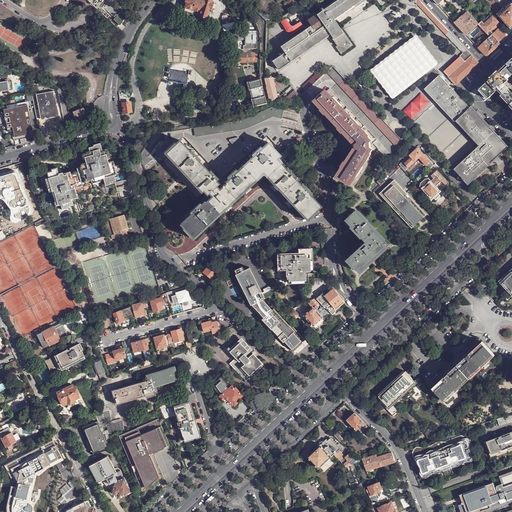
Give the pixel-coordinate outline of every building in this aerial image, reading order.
[(202,17),(205,19),(207,18),(210,9),(211,9),(212,6),(213,3),(212,2),(212,0),(186,0),(186,1),(187,2),(185,11),(188,12),(190,13),(195,14),(197,15),(201,16),(202,17)] [(311,25),(306,29),(281,46),(285,52),(273,61),(279,69),(330,35),(338,46),(337,47),(341,53),(347,49),(349,46),(350,43),(349,41),(348,38),(335,18),(361,0),(337,0),(324,9),(323,9),(316,14),(310,18),(308,20),(312,25),(311,25)] [(511,29),(511,28),(511,5),(507,0),(497,0),(504,7),(497,14),(505,22),(511,29)] [(433,14),(423,3),(422,3),(419,6),(423,10),(429,17),(433,14)] [(98,8),(104,14),(106,16),(109,13),(102,5),(98,8)] [(467,11),(455,22),(467,35),(468,33),(479,23),(467,11)] [(492,13),(482,22),(492,33),(502,24),(492,13)] [(448,29),(433,14),(429,17),(444,33),(448,29)] [(123,21),(118,15),(114,19),(120,25),(123,21)] [(492,35),(493,34),(492,33),(482,22),(481,21),(479,23),(491,36),(492,35)] [(448,29),(444,33),(452,42),(456,38),(448,29)] [(257,44),(256,30),(245,31),(245,45),(243,45),(243,49),(254,49),(254,44),(257,44)] [(231,46),(231,49),(238,49),(238,39),(243,39),(244,33),(238,33),(238,31),(233,31),(232,36),(233,37),(233,45),(231,45),(231,46)] [(496,32),(493,34),(492,35),(499,42),(506,36),(502,31),(500,33),(499,33),(498,34),(496,32)] [(418,33),(370,67),(391,97),(439,63),(418,33)] [(485,41),(479,47),(485,55),(489,55),(501,44),(499,42),(492,35),(491,36),(485,41)] [(456,38),(452,42),(463,53),(467,50),(456,38)] [(457,85),(457,84),(479,64),(479,62),(467,50),(463,53),(444,71),(457,85)] [(240,53),(241,58),(241,62),(257,62),(257,53),(250,53),(240,53)] [(511,58),(500,70),(508,78),(511,74),(511,58)] [(400,151),(406,145),(401,140),(333,66),(328,71),(327,72),(326,72),(329,75),(400,151)] [(509,80),(508,78),(500,70),(498,71),(491,78),(480,89),(488,98),(489,98),(498,89),(502,94),(509,102),(511,104),(511,102),(511,91),(505,84),(509,80)] [(307,90),(319,79),(323,75),(319,71),(303,86),(307,90)] [(424,89),(432,97),(455,122),(456,121),(479,146),(455,169),(468,184),(498,156),(495,153),(499,149),(502,153),(508,147),(471,107),(470,108),(464,101),(461,101),(457,96),(457,93),(439,75),(431,83),(424,89)] [(273,78),(266,79),(267,87),(268,94),(269,98),(275,100),(275,99),(276,98),(277,98),(277,97),(273,78)] [(253,107),(267,103),(266,99),(261,79),(247,82),(247,83),(246,83),(246,84),(247,89),(248,89),(249,89),(249,90),(250,89),(251,93),(250,93),(251,96),(252,99),(251,99),(253,107)] [(307,90),(306,91),(309,95),(310,94),(322,82),(319,79),(307,90)] [(0,91),(8,90),(7,80),(3,80),(3,82),(0,81),(0,91)] [(330,88),(327,91),(333,97),(333,96),(342,105),(341,106),(350,116),(351,115),(359,124),(358,125),(365,132),(366,131),(370,136),(370,137),(372,140),(370,142),(370,144),(372,144),(373,143),(378,149),(377,152),(387,163),(393,157),(330,88)] [(35,92),(40,117),(58,113),(53,89),(35,92)] [(487,98),(488,98),(480,89),(479,90),(487,98)] [(289,99),(293,104),(301,96),(295,90),(287,98),(286,99),(287,101),(289,99)] [(316,101),(319,105),(320,104),(323,108),(323,109),(322,109),(326,113),(326,112),(327,112),(330,116),(337,123),(341,127),(340,127),(340,128),(343,132),(344,131),(348,134),(347,135),(354,141),(356,144),(356,148),(354,150),(349,158),(350,159),(347,163),(346,162),(343,166),(344,167),(345,167),(342,172),(341,172),(338,176),(351,184),(356,176),(355,176),(357,172),(359,170),(361,166),(362,166),(367,158),(366,157),(371,149),(369,148),(370,147),(370,144),(370,142),(369,141),(371,139),(364,132),(365,132),(358,125),(350,116),(341,106),(332,98),(333,97),(327,91),(326,90),(316,101)] [(508,103),(509,102),(502,94),(501,95),(508,103)] [(333,96),(333,97),(332,98),(341,106),(342,105),(333,96)] [(25,112),(28,111),(26,101),(6,105),(6,108),(3,109),(4,113),(7,112),(9,112),(9,115),(8,115),(4,116),(5,121),(9,120),(10,120),(11,122),(9,123),(6,123),(7,131),(11,130),(12,130),(13,133),(12,133),(11,133),(12,139),(25,137),(24,135),(30,134),(25,112)] [(123,112),(123,114),(128,113),(133,112),(133,111),(132,107),(131,101),(124,102),(122,103),(122,104),(124,103),(130,103),(131,112),(125,112),(123,112)] [(245,120),(194,128),(196,136),(238,129),(245,128),(251,126),(273,116),(281,118),(283,110),(272,107),(245,120)] [(510,111),(507,107),(502,112),(505,115),(510,111)] [(84,108),(74,111),(77,121),(82,119),(81,116),(82,114),(86,113),(84,108)] [(351,115),(350,116),(358,125),(359,124),(351,115)] [(153,150),(162,160),(167,156),(168,154),(173,150),(171,148),(176,144),(180,140),(180,141),(182,139),(185,138),(220,176),(222,178),(223,178),(268,136),(280,150),(283,152),(295,141),(298,138),(300,137),(298,136),(297,134),(297,132),(298,131),(282,126),(284,119),(281,118),(273,116),(251,126),(245,128),(238,129),(196,136),(194,128),(165,132),(166,140),(163,141),(160,142),(157,145),(153,150)] [(369,141),(370,142),(372,140),(370,137),(370,136),(366,131),(365,132),(364,132),(371,139),(369,141)] [(207,194),(209,192),(216,185),(219,183),(216,180),(214,178),(211,175),(209,172),(199,161),(196,159),(192,154),(190,151),(180,141),(180,140),(176,144),(171,148),(173,150),(168,154),(202,191),(203,190),(207,194)] [(300,146),(295,141),(283,152),(280,155),(276,159),(281,164),(285,160),(288,158),(287,157),(300,146)] [(276,159),(280,155),(278,152),(268,142),(262,148),(259,150),(258,149),(255,151),(257,153),(254,156),(238,171),(235,173),(233,172),(231,174),(232,176),(229,179),(225,182),(226,183),(224,185),(236,197),(244,190),(248,186),(256,179),(255,178),(259,174),(263,170),(276,159)] [(60,174),(59,173),(58,167),(51,169),(52,170),(47,172),(49,177),(46,178),(50,191),(53,191),(55,190),(59,205),(61,204),(63,209),(70,207),(70,206),(74,205),(73,201),(76,200),(76,198),(74,193),(77,192),(77,191),(76,190),(76,188),(83,186),(82,183),(86,181),(92,180),(93,182),(93,184),(101,182),(101,180),(100,179),(104,178),(104,179),(106,185),(111,184),(111,182),(115,181),(116,181),(117,181),(115,175),(111,161),(109,162),(108,159),(110,158),(108,152),(106,153),(106,151),(104,151),(103,150),(101,143),(94,144),(95,146),(90,147),(91,151),(88,152),(88,153),(89,156),(85,157),(87,162),(84,163),(83,163),(81,167),(80,167),(79,167),(78,168),(79,171),(72,173),(71,171),(64,173),(60,174)] [(430,169),(434,165),(433,164),(419,149),(419,150),(408,160),(401,166),(405,170),(417,159),(418,159),(419,158),(420,158),(428,168),(430,169)] [(168,154),(167,156),(189,180),(201,192),(202,191),(168,154)] [(320,206),(310,195),(308,192),(303,188),(301,185),(293,176),(291,174),(288,172),(286,169),(281,164),(276,159),(263,170),(268,175),(267,175),(275,183),(279,188),(290,200),(294,204),(305,216),(310,212),(312,213),(317,209),(320,206)] [(504,173),(510,167),(504,161),(498,167),(504,173)] [(441,181),(445,178),(438,171),(435,174),(434,173),(431,176),(432,177),(434,178),(433,179),(431,181),(429,178),(425,179),(421,183),(420,186),(429,196),(428,196),(429,198),(430,197),(432,200),(435,197),(436,199),(440,195),(438,193),(441,191),(436,186),(441,181)] [(259,175),(259,174),(255,178),(256,179),(248,186),(249,187),(261,176),(259,175)] [(267,175),(266,176),(274,185),(275,183),(267,175)] [(377,181),(381,186),(385,182),(385,181),(382,177),(377,181)] [(394,180),(380,193),(412,228),(427,215),(416,203),(414,201),(413,201),(411,203),(408,200),(408,199),(409,198),(408,197),(407,195),(408,194),(394,180)] [(82,210),(83,213),(115,204),(121,202),(121,201),(118,192),(116,182),(111,184),(106,185),(77,193),(78,197),(79,201),(82,210)] [(184,227),(194,236),(207,223),(212,220),(223,208),(228,205),(236,197),(224,185),(223,186),(223,185),(222,186),(222,187),(220,189),(216,185),(209,192),(212,196),(205,203),(204,202),(201,205),(192,213),(181,223),(184,227)] [(290,200),(279,188),(278,189),(289,201),(290,200)] [(236,197),(237,199),(245,191),(244,190),(236,197)] [(228,205),(229,206),(237,199),(236,197),(228,205)] [(192,213),(201,205),(199,203),(190,211),(192,213)] [(318,210),(317,209),(312,213),(310,212),(305,216),(294,204),(293,205),(307,221),(315,213),(318,210)] [(212,220),(213,221),(225,210),(223,208),(212,220)] [(367,240),(366,241),(346,259),(350,263),(349,264),(354,269),(355,269),(356,267),(358,269),(359,270),(362,268),(361,267),(367,261),(368,262),(370,260),(373,257),(376,255),(375,254),(381,249),(384,247),(381,244),(383,242),(384,241),(373,228),(374,227),(371,224),(370,225),(362,217),(363,215),(360,212),(359,213),(355,210),(351,214),(350,213),(348,215),(349,216),(345,219),(351,225),(350,226),(359,236),(360,235),(364,239),(365,238),(367,240)] [(115,232),(118,241),(129,237),(127,232),(126,228),(128,228),(129,228),(125,215),(112,218),(116,232),(115,232)] [(371,224),(363,215),(362,217),(370,225),(371,224)] [(47,221),(46,217),(35,222),(37,226),(47,221)] [(209,225),(207,223),(194,236),(184,227),(183,228),(193,239),(194,239),(209,225)] [(288,278),(288,281),(292,280),(304,280),(308,280),(308,279),(308,273),(308,271),(308,265),(310,265),(310,248),(299,248),(299,252),(287,253),(280,253),(280,270),(282,270),(283,278),(288,278)] [(204,272),(212,278),(217,271),(216,270),(217,269),(215,268),(214,269),(213,268),(215,266),(210,262),(208,263),(210,265),(204,272)] [(249,267),(235,274),(251,305),(255,302),(259,306),(259,308),(260,309),(261,310),(263,310),(267,314),(262,319),(283,342),(284,340),(293,350),(298,346),(298,345),(299,344),(300,344),(303,341),(305,339),(291,325),(289,326),(273,308),(270,311),(267,307),(266,305),(265,303),(263,303),(260,300),(262,299),(265,298),(249,267)] [(511,271),(511,272),(505,277),(500,282),(511,295),(511,271)] [(274,286),(281,299),(285,297),(284,294),(278,284),(274,286),(274,287),(274,286)] [(335,309),(344,302),(330,284),(329,285),(330,287),(328,289),(325,288),(323,291),(323,294),(317,299),(326,308),(331,313),(332,314),(335,312),(336,309),(335,309)] [(184,305),(186,305),(187,305),(188,304),(189,302),(188,300),(190,299),(190,300),(191,300),(187,289),(186,290),(176,293),(176,290),(170,292),(172,298),(177,296),(179,302),(178,302),(179,303),(182,302),(183,304),(184,305)] [(307,293),(307,303),(308,302),(316,299),(309,290),(307,293)] [(151,301),(151,302),(154,311),(163,309),(162,305),(165,304),(163,297),(161,298),(151,301)] [(316,299),(308,302),(312,307),(310,309),(309,308),(305,311),(306,312),(303,315),(313,326),(323,318),(319,314),(326,308),(317,299),(316,299)] [(135,315),(135,317),(146,314),(144,308),(142,302),(132,305),(133,306),(135,315)] [(122,310),(125,318),(135,315),(133,306),(122,310)] [(287,311),(295,319),(299,315),(299,314),(294,308),(291,310),(290,310),(287,311)] [(324,320),(331,313),(326,308),(319,314),(323,318),(324,320)] [(122,320),(125,318),(122,310),(114,314),(118,323),(123,321),(122,320)] [(458,327),(455,330),(458,333),(469,323),(463,316),(455,324),(458,327)] [(213,334),(220,331),(217,321),(211,323),(211,321),(201,324),(204,332),(212,330),(213,334)] [(57,325),(54,326),(55,327),(61,339),(68,335),(61,322),(60,323),(57,325)] [(55,327),(54,326),(43,331),(50,345),(61,339),(55,327)] [(170,345),(171,349),(175,347),(174,342),(184,339),(181,329),(171,331),(166,333),(167,335),(170,343),(170,345)] [(50,345),(43,331),(37,334),(37,335),(44,348),(50,345)] [(158,349),(159,349),(161,349),(162,347),(167,346),(167,344),(170,343),(167,335),(164,336),(164,335),(160,336),(154,337),(157,349),(158,349)] [(246,381),(263,365),(255,355),(257,353),(251,347),(241,337),(230,348),(228,347),(227,348),(236,358),(229,364),(246,381)] [(131,342),(134,352),(144,349),(145,350),(149,349),(148,345),(150,344),(149,338),(142,340),(140,340),(131,342)] [(445,400),(494,354),(482,342),(458,365),(433,388),(445,400)] [(55,367),(58,372),(85,358),(81,350),(83,349),(80,343),(78,344),(55,355),(52,357),(53,357),(46,361),(50,370),(55,367)] [(29,352),(32,357),(43,352),(40,347),(29,352)] [(105,355),(108,364),(116,361),(116,360),(126,357),(124,348),(114,351),(114,353),(110,354),(105,355)] [(495,355),(494,354),(445,400),(445,402),(495,355)] [(101,358),(94,362),(95,364),(99,375),(106,372),(101,358)] [(112,390),(116,404),(146,395),(146,397),(156,395),(154,387),(156,386),(179,379),(175,366),(172,367),(146,375),(148,380),(112,390)] [(388,388),(380,396),(379,396),(382,399),(389,408),(393,405),(401,397),(416,383),(415,381),(413,379),(412,378),(407,372),(406,371),(405,372),(397,380),(396,379),(393,381),(394,382),(391,386),(389,384),(387,387),(388,388)] [(404,371),(397,378),(396,379),(397,380),(405,372),(404,371)] [(108,377),(106,372),(99,375),(101,381),(106,378),(108,377)] [(232,404),(233,405),(234,405),(237,402),(238,401),(237,400),(242,395),(235,388),(234,389),(231,386),(231,387),(221,376),(212,385),(209,381),(206,385),(211,392),(214,389),(220,396),(223,399),(223,400),(225,402),(228,400),(232,405),(232,404)] [(385,384),(387,387),(389,384),(393,381),(390,378),(385,384)] [(417,384),(416,383),(401,397),(402,398),(417,384)] [(79,396),(73,384),(57,391),(64,404),(68,402),(69,405),(76,401),(74,399),(79,396)] [(379,394),(380,396),(388,388),(387,387),(379,394)] [(393,405),(394,406),(402,398),(401,397),(393,405)] [(167,427),(169,430),(174,429),(177,428),(175,420),(176,419),(172,408),(174,407),(173,406),(175,405),(174,401),(173,400),(173,399),(158,407),(161,412),(162,417),(167,427)] [(389,408),(382,399),(380,401),(393,416),(398,411),(394,406),(393,405),(389,408)] [(183,435),(184,440),(194,438),(194,439),(199,437),(199,436),(189,402),(188,401),(183,403),(175,405),(173,406),(174,407),(178,419),(180,427),(181,430),(183,435)] [(199,436),(199,437),(201,437),(189,401),(188,401),(189,402),(199,436)] [(180,431),(181,435),(183,435),(181,430),(180,427),(178,419),(174,407),(172,408),(176,419),(179,427),(180,431)] [(368,426),(355,412),(347,419),(349,422),(351,424),(355,428),(357,430),(359,428),(363,432),(368,426)] [(89,441),(93,450),(98,448),(99,449),(104,447),(104,446),(108,445),(105,439),(111,436),(110,435),(108,430),(106,425),(105,423),(104,420),(103,413),(95,415),(98,421),(96,421),(83,427),(84,429),(83,429),(83,430),(84,429),(85,432),(84,433),(85,433),(86,436),(87,436),(88,439),(87,440),(88,440),(89,441)] [(511,414),(498,419),(500,425),(511,420),(511,414)] [(137,428),(118,435),(142,491),(158,476),(149,453),(170,445),(159,418),(137,427),(137,428)] [(110,435),(125,428),(122,420),(106,425),(108,430),(110,435)] [(425,434),(431,440),(438,438),(430,430),(425,434)] [(511,445),(511,430),(504,435),(503,433),(497,435),(498,437),(488,441),(493,453),(511,445)] [(1,437),(6,447),(17,441),(12,432),(1,437)] [(338,432),(335,435),(340,440),(343,437),(338,432)] [(105,439),(108,445),(114,442),(111,436),(105,439)] [(335,453),(339,449),(341,448),(331,437),(328,440),(327,439),(308,456),(319,468),(335,453)] [(37,470),(37,471),(63,457),(54,439),(24,454),(37,470)] [(414,450),(416,454),(417,453),(417,454),(419,458),(429,454),(430,458),(424,460),(425,464),(422,465),(425,474),(437,470),(451,465),(458,462),(474,457),(471,449),(468,440),(455,444),(445,448),(442,441),(441,441),(440,441),(436,442),(436,444),(424,448),(423,446),(417,447),(416,447),(415,448),(414,449),(414,450)] [(346,457),(339,449),(335,453),(342,460),(346,457)] [(351,452),(346,457),(348,460),(344,464),(347,466),(353,464),(352,463),(357,459),(357,458),(351,452)] [(377,456),(376,454),(363,459),(366,470),(396,461),(396,460),(395,459),(393,452),(377,456)] [(31,511),(27,508),(29,498),(33,483),(34,477),(31,476),(32,474),(37,471),(37,470),(24,454),(5,465),(12,478),(15,476),(18,481),(20,486),(11,486),(7,505),(6,509),(6,511),(31,511)] [(419,458),(422,465),(425,464),(424,460),(430,458),(429,454),(419,458)] [(119,496),(122,496),(122,495),(124,494),(124,495),(132,491),(124,476),(118,480),(114,474),(117,472),(115,468),(108,455),(89,465),(98,482),(103,479),(105,482),(108,485),(110,486),(112,487),(113,486),(114,487),(112,488),(111,490),(114,494),(115,494),(116,493),(118,492),(119,494),(120,494),(119,496)] [(114,474),(118,480),(124,476),(123,475),(121,471),(120,469),(118,468),(117,468),(115,468),(117,472),(114,474)] [(497,491),(498,494),(505,491),(506,494),(508,500),(511,498),(511,470),(499,475),(502,483),(497,485),(496,486),(496,488),(497,491)] [(380,482),(369,486),(370,488),(368,490),(373,503),(379,500),(376,493),(381,491),(380,489),(382,488),(380,482)] [(460,495),(463,502),(465,506),(460,509),(460,511),(478,511),(480,511),(478,508),(500,500),(500,499),(505,497),(504,495),(506,494),(505,491),(498,494),(496,489),(493,483),(479,488),(460,495)] [(71,502),(67,493),(60,497),(64,505),(69,502),(69,503),(71,502)] [(97,511),(98,511),(94,505),(91,507),(89,501),(88,500),(87,500),(85,501),(66,510),(66,511),(97,511)] [(392,502),(383,506),(379,508),(380,511),(397,511),(398,511),(397,509),(395,508),(395,509),(392,502)]
